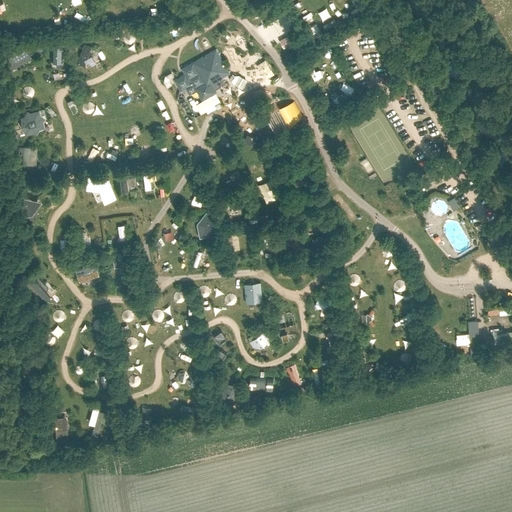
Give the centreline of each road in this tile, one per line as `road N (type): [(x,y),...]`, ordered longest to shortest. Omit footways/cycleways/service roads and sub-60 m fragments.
road 1 (track): [(299,296),(303,337),(284,358),(248,358),(234,328),(217,320),(163,345),(150,391),(111,399),(81,392),(64,377),(75,325),(95,299),(150,300),(163,280)]
road 2 (track): [(91,302),(48,247),(72,187),(61,93),(178,43),(230,8)]
road 3 (track): [(197,156),(157,82),(165,49)]
